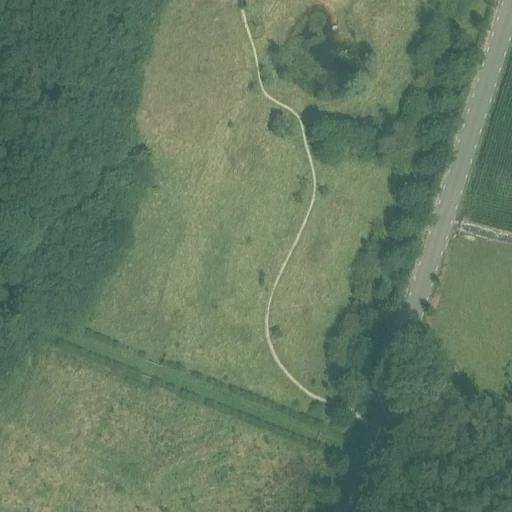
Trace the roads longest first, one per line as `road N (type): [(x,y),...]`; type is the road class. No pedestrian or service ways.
road 1 (unclassified): [(382,418),(511,0)]
road 2 (track): [(368,456),(0,310)]
road 3 (unclassified): [(511,443),(382,418)]
